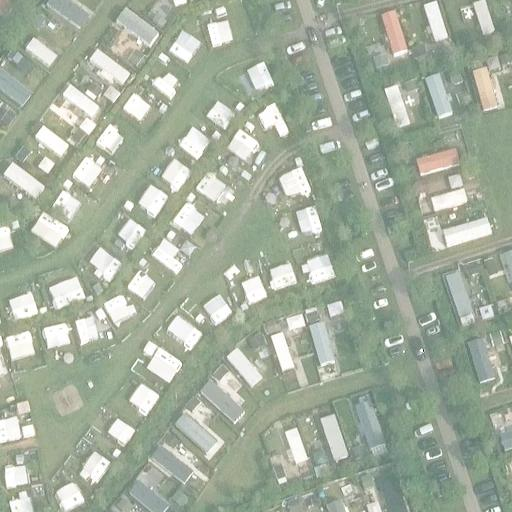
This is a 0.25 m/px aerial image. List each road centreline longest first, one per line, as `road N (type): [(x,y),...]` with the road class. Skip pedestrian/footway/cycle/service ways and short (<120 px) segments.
road 1 (track): [(0,280),(69,256),(225,56),(405,0)]
road 2 (track): [(347,129),(277,160),(235,224),(119,358),(27,387),(45,435),(77,437)]
road 3 (track): [(425,366),(270,414),(199,511)]
road 4 (track): [(114,0),(1,154)]
road 5 (unknown): [(511,245),(397,282)]
